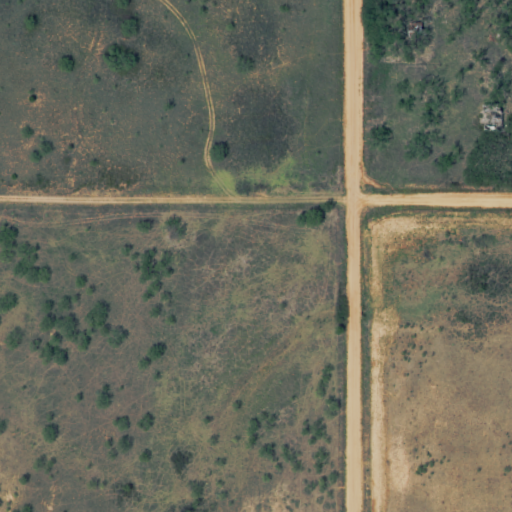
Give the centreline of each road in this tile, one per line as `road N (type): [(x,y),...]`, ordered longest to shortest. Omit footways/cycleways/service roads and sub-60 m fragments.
road 1 (residential): [(347,511),(349,0)]
road 2 (residential): [(0,195),(349,191)]
road 3 (residential): [(349,191),(511,192)]
